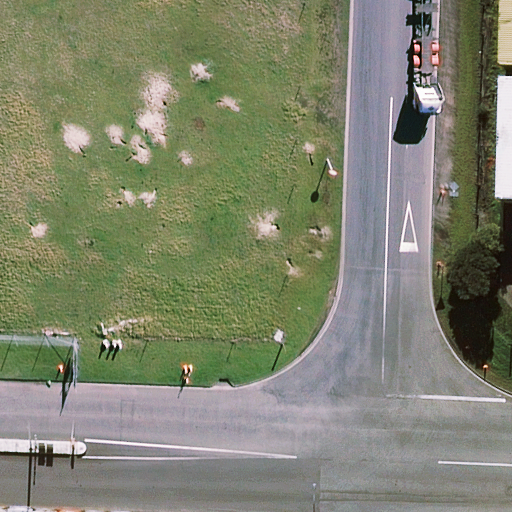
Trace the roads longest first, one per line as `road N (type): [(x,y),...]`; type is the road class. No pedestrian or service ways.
road 1 (unclassified): [(394,0),(381,459)]
road 2 (unclassified): [(0,445),(381,459)]
road 3 (unclassified): [(381,459),(511,464)]
